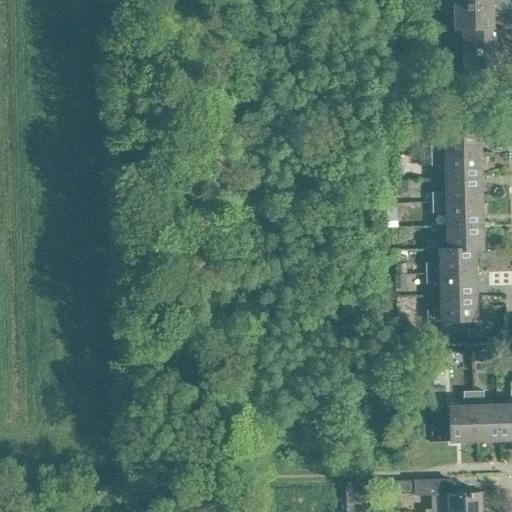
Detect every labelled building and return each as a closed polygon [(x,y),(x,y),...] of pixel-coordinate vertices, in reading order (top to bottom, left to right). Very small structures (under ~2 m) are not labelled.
[(461,29),(493,27),(493,15),(499,15),(499,11),(506,10),(508,9),(509,8),(510,6),(510,5),(510,3),(509,1),(507,0),(444,0),(445,14),(453,14),(453,30),(461,29)] [(493,27),(461,29),(462,44),(454,44),(454,60),(462,60),(463,75),(503,74),(502,60),(508,60),(508,56),(511,56),(511,44),(507,44),(507,40),(502,40),(501,27),(493,27)] [(430,155),(480,154),(479,130),(443,131),(444,145),(430,145),(430,155)] [(445,179),(480,178),(480,154),(430,155),(430,166),(444,165),(445,179)] [(431,203),(481,201),(480,178),(445,179),(445,192),(431,192),(431,203)] [(446,226),(482,225),(481,201),(431,203),(431,213),(446,212),(446,226)] [(438,249),(474,249),(482,249),(482,225),(446,226),(446,239),(432,239),(432,249),(438,249)] [(425,273),(475,272),(474,249),(438,249),(439,263),(425,263),(425,273)] [(405,262),(395,262),(395,272),(405,272),(405,262)] [(440,296),(475,295),(475,272),(425,273),(425,283),(439,283),(440,296)] [(475,295),(440,296),(440,310),(426,310),(426,321),(440,320),(440,321),(476,320),(475,295)] [(408,325),(399,340),(414,348),(422,333),(408,325)] [(429,369),(446,368),(445,352),(428,353),(429,369)] [(493,353),(480,354),(481,364),(493,364),(493,353)] [(511,439),(511,381),(509,382),(509,390),(510,404),(497,404),(498,440),(511,439)] [(450,442),(474,441),(473,391),(462,391),(463,405),(449,406),(450,442)] [(498,440),(497,404),(483,405),(483,391),(473,391),(474,441),(498,440)] [(479,511),(479,503),(484,503),(483,492),(437,494),(437,479),(413,480),(413,481),(414,494),(414,495),(430,495),(431,509),(424,509),(423,511),(479,511)] [(376,495),(411,494),(411,481),(375,482),(376,495)]
